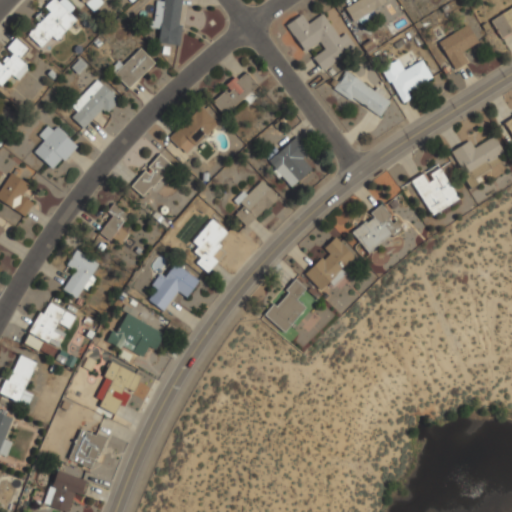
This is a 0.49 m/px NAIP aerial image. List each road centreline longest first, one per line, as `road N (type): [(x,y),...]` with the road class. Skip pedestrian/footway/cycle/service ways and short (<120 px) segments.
road 1 (tertiary): [(511,76),(367,169),(258,271),(143,433),(113,511)]
road 2 (residential): [(249,23),(114,153),(29,268),(0,327)]
road 3 (residential): [(231,0),(367,169)]
